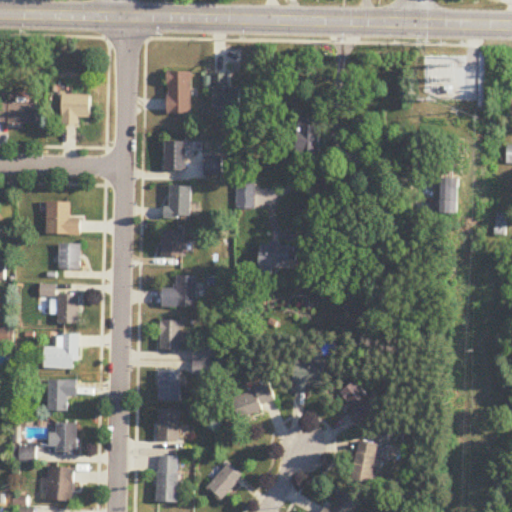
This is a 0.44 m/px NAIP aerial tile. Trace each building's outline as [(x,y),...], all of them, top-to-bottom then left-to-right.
[(168,115),(192,115),(192,72),(168,72),(168,115)] [(215,108),(241,108),(241,89),(231,89),(231,75),(215,75),(215,108)] [(64,126),(80,126),(80,118),(92,118),(92,95),(64,95),(64,126)] [(0,124),(39,125),(39,104),(0,103),(0,124)] [(300,135),(300,153),(319,153),(319,127),(307,127),(307,135),(300,135)] [(166,171),(187,171),(187,143),(166,143),(166,171)] [(224,176),(223,157),(204,157),(205,177),(224,176)] [(459,214),(459,179),(437,179),(437,214),(459,214)] [(256,208),(256,182),(239,182),(239,208),(256,208)] [(169,220),(191,220),(192,187),(169,187),(169,220)] [(71,219),(71,203),(48,203),(47,235),(81,236),(82,220),(71,219)] [(497,236),(508,236),(508,216),(497,216),(497,236)] [(163,257),(184,257),(184,232),(163,232),(163,257)] [(60,270),(83,270),(83,245),(60,245),(60,270)] [(262,245),(262,273),(275,274),(275,269),(293,269),(293,245),(262,245)] [(163,308),(197,308),(197,276),(176,276),(176,289),(163,289),(163,308)] [(80,295),(59,295),(59,324),(80,324),(80,295)] [(162,322),(162,350),(182,350),(182,322),(162,322)] [(80,335),(63,335),(63,348),(46,348),(46,370),(80,370),(80,335)] [(311,386),(325,389),(329,366),(298,361),(292,392),(309,395),(311,386)] [(212,374),(211,363),(201,364),(203,375),(212,374)] [(181,371),(160,371),(160,401),(181,401),(181,371)] [(50,382),(50,413),(69,413),(69,398),(78,398),(78,382),(50,382)] [(340,395),(359,422),(378,409),(359,382),(340,395)] [(276,403),(271,385),(233,397),(240,419),(265,411),(264,407),(276,403)] [(179,441),(179,411),(159,411),(159,441),(179,441)] [(78,425),(57,425),(57,435),(53,435),(53,454),(78,454),(78,425)] [(375,486),(380,445),(361,442),(355,484),(375,486)] [(179,458),(158,458),(158,503),(179,503),(179,458)] [(243,477),(228,464),(207,488),(221,501),(243,477)] [(75,502),(75,469),(48,469),(48,502),(75,502)] [(328,507),(324,511),(356,511),(362,502),(343,491),(333,510),(328,507)]
